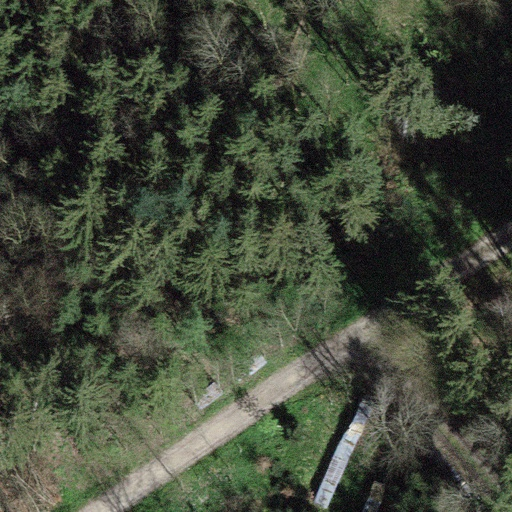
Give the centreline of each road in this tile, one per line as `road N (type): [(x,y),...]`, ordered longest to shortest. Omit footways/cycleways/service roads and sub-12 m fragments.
road 1 (track): [(98,511),(511,220)]
road 2 (track): [(367,327),(511,504)]
